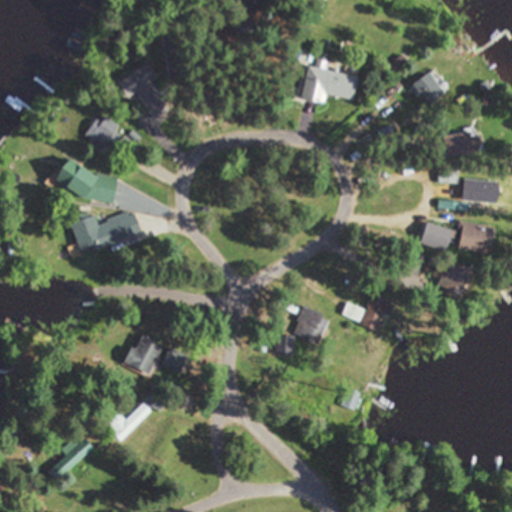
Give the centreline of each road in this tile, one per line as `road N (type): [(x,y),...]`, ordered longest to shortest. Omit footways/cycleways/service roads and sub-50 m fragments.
road 1 (residential): [(285,261),(248,277),(189,213),(196,161),(224,140),(299,127),(332,142),(346,174),(345,205),(322,242),(285,261)]
road 2 (residential): [(237,484),(225,424),(248,277)]
road 3 (residential): [(340,511),(326,486),(301,483),(237,484),(177,511)]
